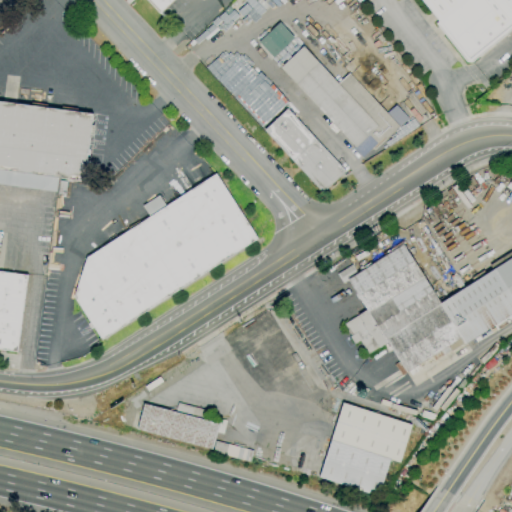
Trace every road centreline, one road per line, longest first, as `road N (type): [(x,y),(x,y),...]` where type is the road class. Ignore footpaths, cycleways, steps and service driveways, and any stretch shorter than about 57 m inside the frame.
road 1 (tertiary): [(445,155),(109,368)]
road 2 (residential): [(102,0),(319,236)]
road 3 (motorway): [(297,511),(0,432)]
road 4 (motorway): [(0,480),(130,511)]
road 5 (secondary): [(511,398),(440,500)]
